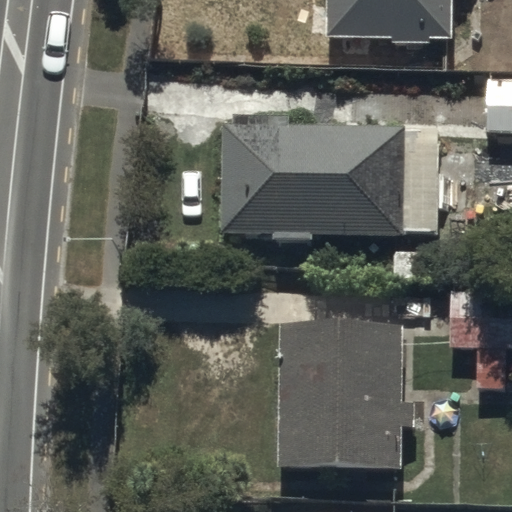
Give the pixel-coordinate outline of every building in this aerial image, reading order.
[(328,0),(329,40),(393,40),(393,46),(430,46),(430,40),(452,40),(451,0),(328,0)] [(511,82),(491,83),(488,82),(487,137),(511,137),(511,82)] [(406,129),(226,125),(223,236),(274,238),(274,243),(314,244),(314,236),(393,238),(393,284),(433,284),(433,239),(439,239),(441,147),(406,147),(406,129)] [(511,292),(451,293),(451,350),(480,350),(480,392),(508,392),(508,353),(511,352),(511,292)] [(404,326),(282,325),(281,469),(403,470),(404,431),(417,431),(417,404),(404,404),(404,326)]
